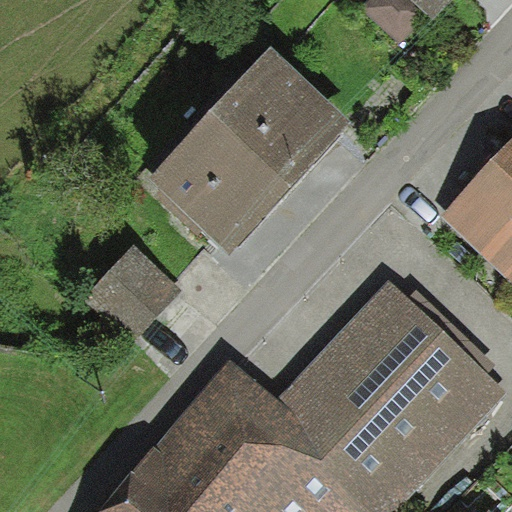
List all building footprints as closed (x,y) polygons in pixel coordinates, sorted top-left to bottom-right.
[(442,0),(361,0),(361,1),(407,41),(442,0)] [(348,129),(271,62),(157,193),(234,259),(348,129)] [(511,132),(429,235),(511,301),(511,132)] [(173,302),(130,264),(84,314),(127,353),(173,302)] [(276,420),(227,379),(114,511),(410,511),(506,398),(382,294),(276,420)]
